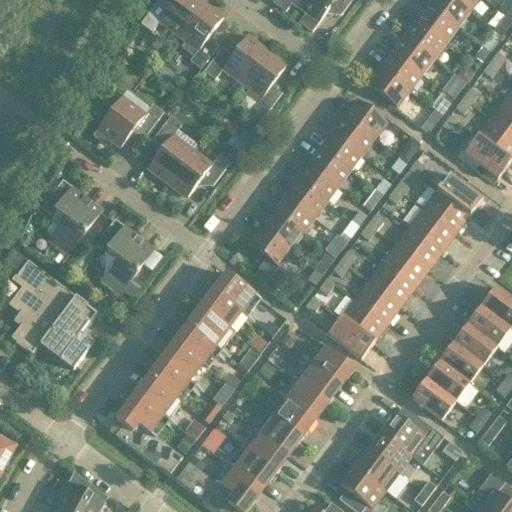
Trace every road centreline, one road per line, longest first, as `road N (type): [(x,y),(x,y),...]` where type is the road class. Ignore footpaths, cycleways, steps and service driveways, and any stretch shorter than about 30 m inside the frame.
road 1 (residential): [(60,440),(205,251)]
road 2 (residential): [(511,211),(334,76)]
road 3 (residential): [(383,384),(205,251)]
road 4 (residential): [(205,251),(334,76)]
road 5 (residential): [(383,384),(511,213)]
road 6 (residential): [(205,251),(62,146)]
road 7 (residential): [(511,481),(383,384)]
road 8 (residential): [(287,511),(383,384)]
road 9 (residential): [(334,76),(230,0)]
road 10 (residential): [(158,511),(60,440)]
